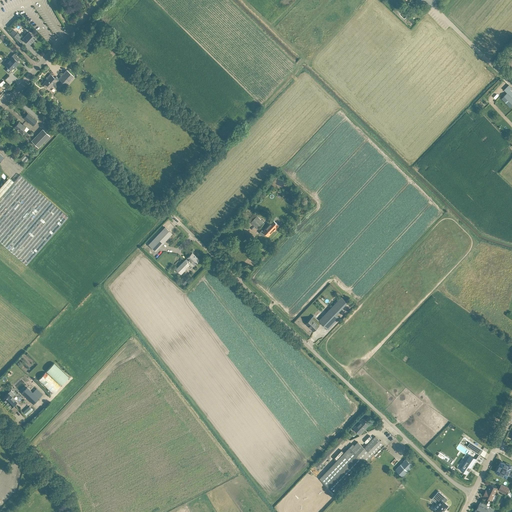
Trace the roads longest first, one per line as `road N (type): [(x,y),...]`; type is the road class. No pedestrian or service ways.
road 1 (unclassified): [(475,493),(459,489),(172,215)]
road 2 (unclassified): [(0,107),(102,0)]
